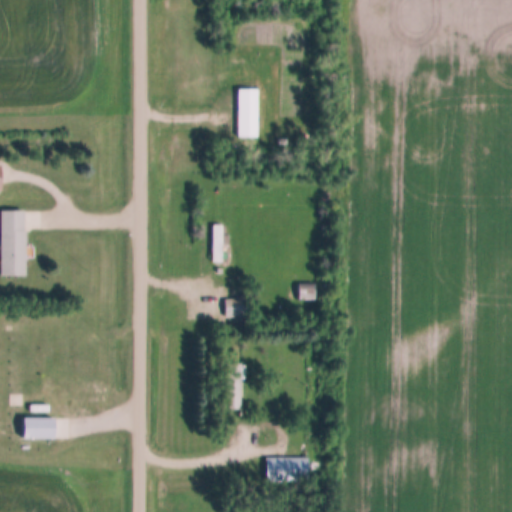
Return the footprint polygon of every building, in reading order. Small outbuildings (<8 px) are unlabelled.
[(237,89),(237,139),(258,139),(258,89),(237,89)] [(28,212),(2,212),(2,278),(28,278),(28,212)] [(211,263),(223,263),(223,225),(211,225),(211,263)] [(316,283),(295,283),(295,299),(316,299),(316,283)] [(249,300),(223,300),(223,317),(249,317),(249,300)] [(228,410),(244,410),(244,365),(228,365),(228,410)] [(25,439),(58,439),(58,418),(25,418),(25,439)] [(267,482),(310,482),(310,458),(267,458),(267,482)]
